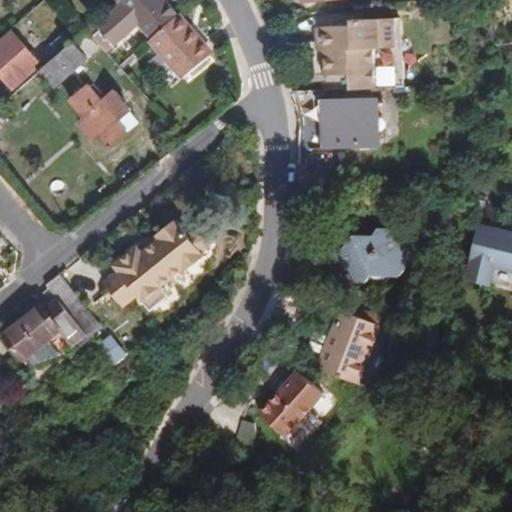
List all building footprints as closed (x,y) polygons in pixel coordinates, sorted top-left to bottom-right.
[(106,53),(139,23),(152,38),(180,15),(167,0),(164,0),(163,1),(162,0),(122,0),(121,1),(86,31),(106,53)] [(184,78),(211,56),(200,44),(203,41),(180,15),(152,38),(150,40),(184,78)] [(407,86),(404,17),(350,20),(350,25),(321,27),(321,51),(328,51),(329,75),(354,74),(354,89),(407,86)] [(0,74),(12,88),(40,64),(13,32),(0,43),(0,74)] [(89,56),(98,48),(91,41),(84,32),(81,36),(76,40),(89,56)] [(51,61),(73,42),(66,34),(52,46),(56,49),(48,56),(51,61)] [(214,54),(203,41),(200,44),(211,56),(214,54)] [(55,88),(89,59),(74,42),(73,42),(51,61),(40,71),(55,88)] [(128,134),(117,121),(131,110),(116,91),(102,101),(89,85),(71,100),(85,118),(81,121),(82,123),(85,127),(87,131),(90,135),(94,138),(96,139),(100,135),(111,148),(128,134)] [(377,143),(376,102),(324,103),(325,145),(377,143)] [(492,204),(494,189),(474,186),(472,201),(492,204)] [(163,286),(185,269),(187,271),(205,257),(207,256),(204,252),(209,248),(213,243),(213,237),(207,229),(201,229),(195,231),(191,234),(179,219),(159,235),(162,238),(144,252),(140,246),(116,265),(120,271),(105,283),(124,306),(139,295),(143,299),(155,289),(157,291),(163,286)] [(400,275),(413,257),(408,247),(405,246),(394,238),(390,230),(380,228),(374,236),(355,235),(343,250),(337,250),(333,254),(336,260),(335,260),(340,271),(351,272),(355,280),(367,281),(372,273),(400,275)] [(511,241),(487,236),(475,287),(496,292),(500,274),(511,276),(511,241)] [(103,327),(60,274),(47,285),(60,300),(87,331),(89,334),(91,336),(103,327)] [(152,311),(171,296),(163,286),(157,291),(155,289),(143,299),(152,311)] [(50,338),(61,329),(75,345),(89,334),(87,331),(60,300),(49,309),(45,304),(5,334),(25,360),(26,359),(45,344),(43,343),(50,338)] [(380,325),(384,315),(343,303),(340,310),(380,325)] [(357,383),(380,325),(340,310),(329,337),(317,368),(357,383)] [(442,329),(447,321),(435,315),(431,324),(442,329)] [(377,391),(399,333),(380,325),(357,383),(377,391)] [(317,368),(329,337),(313,331),(300,362),(317,368)] [(61,353),(50,338),(43,343),(45,344),(26,359),(31,365),(61,353)] [(285,436),(323,395),(297,372),(259,413),(285,436)] [(0,417),(9,412),(3,402),(0,403),(0,417)] [(509,478),(508,464),(490,465),(491,480),(509,478)]
